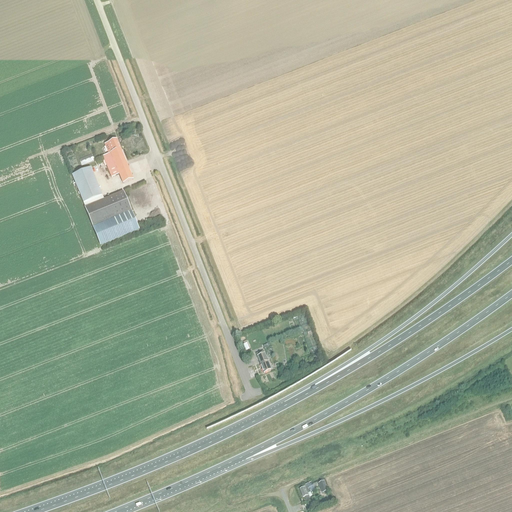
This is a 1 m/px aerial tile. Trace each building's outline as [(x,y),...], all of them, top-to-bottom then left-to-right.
[(117,140),(109,143),(110,146),(106,147),(108,152),(112,151),(112,153),(103,157),(111,178),(119,175),(123,184),(133,179),(117,140)] [(102,196),(91,168),(72,176),(93,227),(131,211),(123,192),(104,200),(102,196)] [(139,231),(132,215),(131,211),(93,227),(95,230),(101,246),(139,231)] [(263,351),(256,354),(264,373),(271,370),(269,366),(270,366),(269,362),(267,362),(263,351)] [(303,498),(304,497),(308,496),(307,494),(308,493),(307,491),(310,490),(309,488),(313,487),(311,482),(305,484),(306,485),(301,487),(301,489),(300,490),(303,498)] [(324,482),(319,484),(322,493),(327,491),(324,482)]
